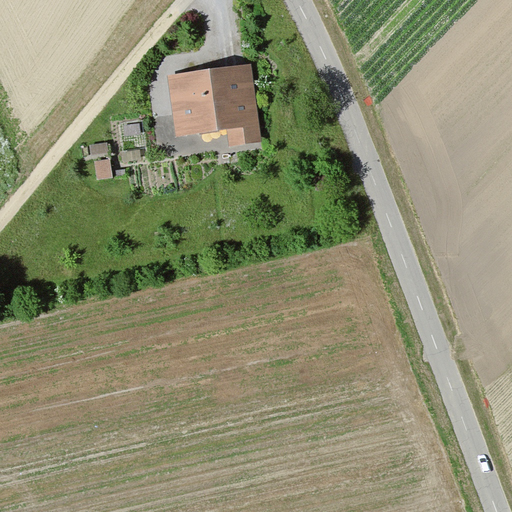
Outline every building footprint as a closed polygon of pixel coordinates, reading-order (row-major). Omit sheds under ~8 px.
[(251,64),(167,75),(175,137),(226,130),(228,147),(261,142),(251,64)] [(125,135),(141,134),(140,123),(124,125),(125,135)] [(109,154),(108,142),(89,145),(90,157),(109,154)] [(141,161),(140,150),(120,152),(121,163),(141,161)] [(110,159),(94,161),(97,180),(113,178),(110,159)]
